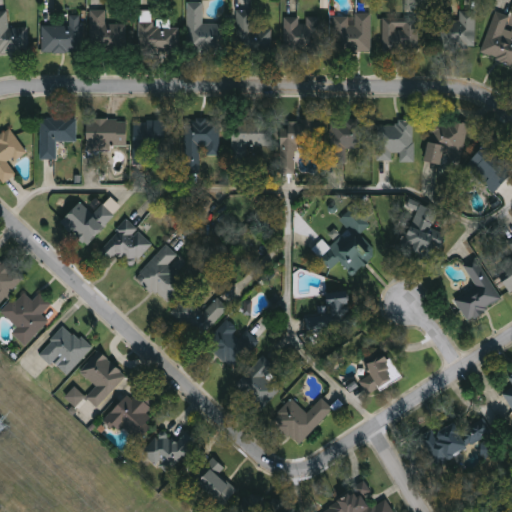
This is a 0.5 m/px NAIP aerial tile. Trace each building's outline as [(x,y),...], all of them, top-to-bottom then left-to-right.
[(188,4),(204,4),(203,25),(225,25),(224,53),(188,53),(188,4)] [(127,26),(127,53),(92,53),(92,11),(107,11),(107,26),(127,26)] [(255,11),(255,28),(272,28),(272,53),(238,53),(238,11),(255,11)] [(29,28),(30,53),(0,53),(0,12),(9,12),(9,29),(29,28)] [(510,17),(504,36),(511,38),(511,65),(481,56),(496,12),(510,17)] [(460,13),(476,13),(476,50),(440,49),(441,13),(454,13),(453,21),(460,21),(460,13)] [(373,53),(335,53),(335,16),(373,16),(373,53)] [(43,53),(43,26),(71,26),(71,18),(86,18),(86,53),(43,53)] [(323,19),(323,49),(285,49),(285,19),(323,19)] [(384,55),(384,22),(419,22),(419,55),(384,55)] [(180,53),(140,53),(139,26),(180,26),(180,53)] [(77,119),(77,143),(60,142),(59,160),(41,159),(42,119),(77,119)] [(127,150),(88,150),(88,119),(127,119),(127,150)] [(366,150),(347,150),(346,163),(331,163),(332,120),(367,121),(366,150)] [(135,122),(178,121),(178,164),(136,164),(135,122)] [(283,175),(283,121),(322,121),(322,149),(297,149),(297,175),(283,175)] [(417,121),(416,163),(397,163),(397,162),(377,161),(378,126),(398,126),(398,121),(417,121)] [(444,165),(426,163),(431,121),(468,125),(464,158),(445,156),(444,165)] [(220,156),(201,155),(200,174),(185,173),(187,122),(222,123),(220,156)] [(233,123),(274,122),(274,148),(252,148),(252,166),(234,166),(233,123)] [(4,184),(0,177),(0,135),(11,128),(27,153),(10,164),(18,175),(4,184)] [(511,173),(494,194),(466,169),(488,144),(511,165),(511,173)] [(104,206),(116,217),(87,247),(62,223),(85,199),(98,212),(104,206)] [(444,241),(434,263),(401,248),(421,205),(438,213),(429,234),(444,241)] [(342,221),(355,208),(371,224),(361,234),(378,252),(354,276),(341,262),(333,271),(321,258),(350,229),(342,221)] [(97,249),(130,219),(154,245),(134,263),(122,251),(109,263),(97,249)] [(498,272),(511,264),(511,248),(509,243),(511,241),(511,291),(510,293),(498,272)] [(138,277),(167,245),(179,255),(169,266),(187,283),(168,304),(138,277)] [(0,257),(23,279),(0,303),(0,257)] [(467,268),(482,260),(503,304),(467,322),(457,301),(479,291),(467,268)] [(27,348),(13,335),(19,328),(3,313),(23,291),(34,301),(41,293),(53,304),(43,315),(51,321),(27,348)] [(200,341),(172,313),(188,296),(205,312),(219,298),(231,309),(200,341)] [(328,299),(355,298),(357,331),(308,333),(307,317),(319,316),(318,307),(328,307),(328,299)] [(245,329),(261,343),(236,372),(205,345),(228,319),(242,331),(245,329)] [(39,355),(67,325),(93,349),(68,376),(55,364),(52,367),(39,355)] [(371,397),(362,382),(374,376),(367,363),(387,351),(403,379),(371,397)] [(98,409),(87,398),(97,388),(81,372),(101,352),(128,378),(98,409)] [(284,387),(262,411),(236,386),(264,356),(276,368),(270,374),(284,387)] [(511,387),(503,393),(511,408),(511,374),(508,377),(511,383),(511,387)] [(86,397),(75,386),(65,397),(76,407),(86,397)] [(129,396),(134,401),(141,392),(155,405),(146,415),(156,424),(141,441),(125,426),(118,433),(106,421),(129,396)] [(299,446),(272,419),(292,398),(307,413),(322,398),(335,411),(299,446)] [(424,443),(483,412),(495,435),(436,466),(424,443)] [(144,453),(162,436),(173,447),(187,433),(199,445),(166,476),(144,453)] [(226,507),(199,486),(211,470),(238,491),(226,507)] [(394,511),(351,511),(342,497),(364,482),(371,492),(364,497),(372,510),(387,501),(394,511)] [(293,511),(241,511),(246,495),(295,506),(293,511)]
